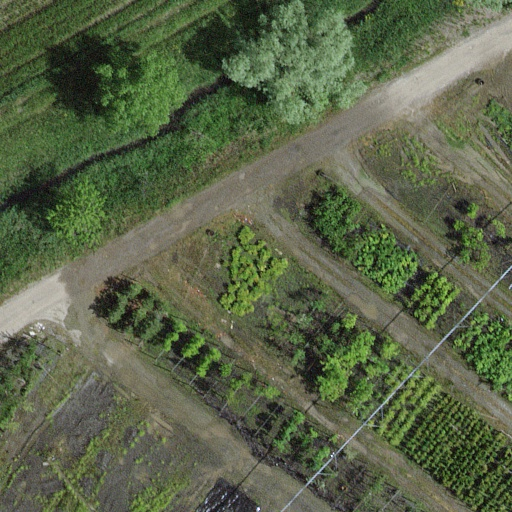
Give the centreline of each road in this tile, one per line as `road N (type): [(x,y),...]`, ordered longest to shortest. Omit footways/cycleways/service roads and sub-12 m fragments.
road 1 (track): [(0,337),(511,31)]
road 2 (track): [(306,511),(49,307)]
road 3 (track): [(229,0),(0,132)]
